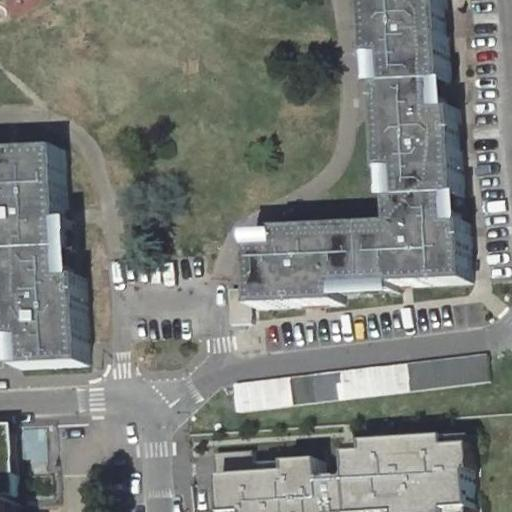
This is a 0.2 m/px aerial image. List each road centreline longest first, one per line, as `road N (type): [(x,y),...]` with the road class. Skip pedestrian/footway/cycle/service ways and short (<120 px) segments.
road 1 (residential): [(153,396),(230,372),(489,340),(511,327)]
road 2 (residential): [(0,402),(153,396)]
